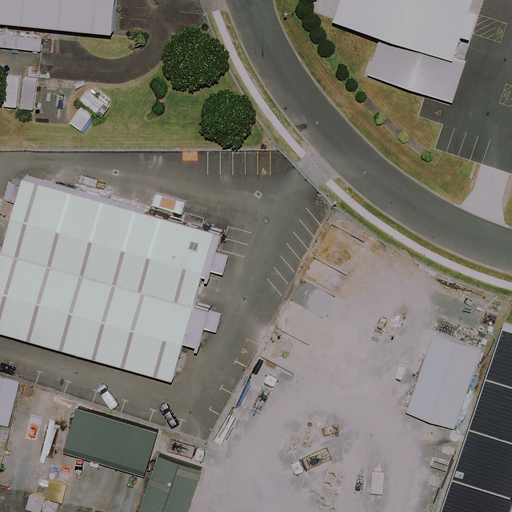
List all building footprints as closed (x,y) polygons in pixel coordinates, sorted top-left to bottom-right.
[(0,0),(0,23),(110,36),(113,0),(0,0)] [(340,0),(333,21),(383,37),(370,75),(451,101),(464,61),(453,57),(460,36),(470,40),(478,15),(469,12),(473,0),(340,0)] [(221,236),(22,180),(0,256),(0,333),(171,381),(182,344),(197,348),(203,328),(215,332),(220,314),(193,307),(201,277),(208,279),(210,272),(222,275),(228,255),(216,251),(221,236)] [(510,511),(511,508),(511,311),(442,511),(510,511)] [(485,343),(438,327),(412,406),(459,422),(485,343)] [(22,381),(0,375),(0,422),(11,425),(22,381)] [(156,434),(76,410),(62,453),(143,478),(156,434)] [(187,511),(201,472),(158,457),(139,511),(187,511)] [(51,479),(46,497),(65,502),(69,484),(51,479)] [(43,511),(46,497),(29,493),(26,507),(43,511)]
